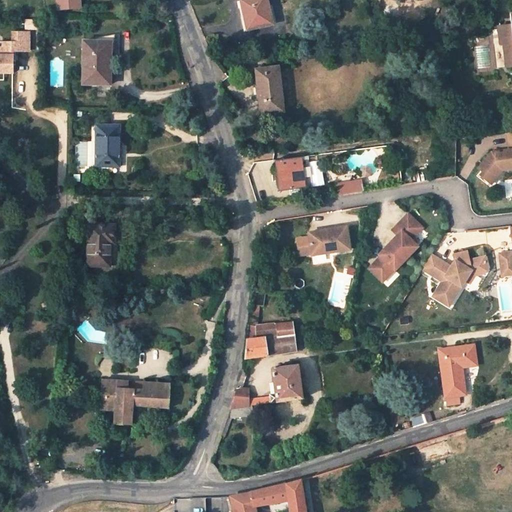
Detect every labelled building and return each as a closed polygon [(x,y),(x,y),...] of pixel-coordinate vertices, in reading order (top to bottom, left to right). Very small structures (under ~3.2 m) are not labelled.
[(57,0),(58,9),(79,8),(78,0),(57,0)] [(242,20),(242,35),(271,32),(269,4),(246,6),(247,19),(242,20)] [(511,12),(508,13),(510,25),(511,25),(511,36),(500,37),(501,43),(504,43),(507,67),(511,66),(511,12)] [(499,26),(500,37),(511,36),(511,25),(510,25),(499,26)] [(32,51),(32,32),(16,32),(16,42),(6,41),(5,48),(0,47),(0,71),(15,72),(16,60),(14,60),(14,55),(16,55),(16,51),(32,51)] [(98,45),(85,45),(86,86),(112,86),(113,61),(121,61),(121,46),(116,46),(117,38),(98,42),(98,45)] [(275,62),(254,65),(260,112),(282,109),(275,62)] [(122,129),(99,129),(99,168),(121,168),(122,129)] [(511,131),(507,133),(509,148),(491,150),(479,166),(483,169),(486,171),(489,168),(493,172),(498,172),(502,167),(511,165),(511,131)] [(302,157),(276,160),(279,190),(305,186),(302,157)] [(490,183),(498,172),(493,172),(489,168),(486,171),(483,169),(479,174),(490,183)] [(335,185),(336,195),(361,190),(359,181),(335,185)] [(420,226),(407,214),(393,229),(397,233),(395,235),(397,236),(379,256),(381,258),(377,261),(369,270),(379,279),(384,274),(388,277),(393,271),(394,272),(416,247),(409,241),(415,235),(413,233),(420,226)] [(117,226),(91,226),(91,267),(112,267),(113,244),(116,244),(117,226)] [(347,226),(310,232),(311,237),(298,239),(301,255),(313,252),(313,254),(351,248),(347,226)] [(413,233),(415,235),(422,228),(420,226),(413,233)] [(451,266),(432,254),(421,271),(440,282),(432,297),(450,308),(466,281),(469,283),(474,275),(482,274),(488,268),(486,256),(470,260),(469,251),(453,254),(455,262),(451,266)] [(511,277),(511,252),(501,254),(504,278),(511,277)] [(384,274),(379,279),(382,283),(388,277),(384,274)] [(256,291),(254,304),(265,306),(267,294),(256,291)] [(254,304),(251,304),(249,325),(257,326),(259,310),(264,310),(265,306),(254,304)] [(249,325),(247,356),(298,350),(294,321),(277,323),(278,335),(259,338),(257,326),(249,325)] [(277,323),(257,326),(259,338),(278,335),(277,323)] [(440,349),(448,406),(460,404),(459,394),(467,393),(463,367),(479,365),(476,344),(440,349)] [(275,380),(277,393),(273,393),(269,394),(269,397),(269,403),(304,398),(300,365),(274,367),(275,380)] [(170,383),(104,380),(102,409),(115,409),(115,426),(134,427),(134,407),(169,409),(170,383)] [(230,408),(254,405),(254,399),(253,389),(237,385),(230,408)] [(227,417),(226,419),(255,415),(254,405),(230,408),(227,417)] [(255,511),(254,504),(289,497),(290,511),(309,511),(307,478),(289,482),(259,491),(235,497),(204,498),(205,511),(255,511)]
